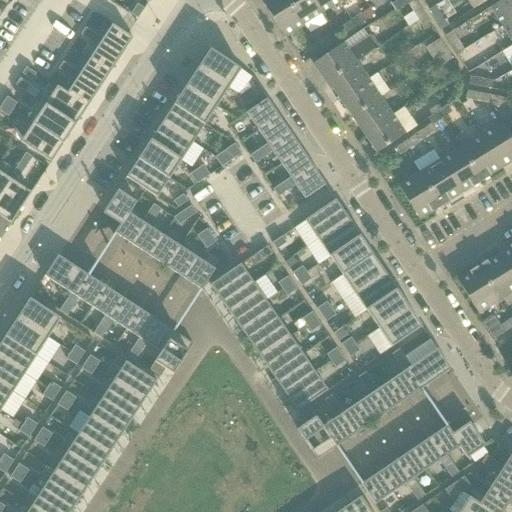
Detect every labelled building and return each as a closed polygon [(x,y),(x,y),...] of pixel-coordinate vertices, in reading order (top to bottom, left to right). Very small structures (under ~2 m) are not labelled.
[(302,26),(286,0),(272,0),(264,6),(284,37),(302,26)] [(286,0),(302,26),(321,14),(312,0),(286,0)] [(337,0),(312,0),(321,14),(339,2),(337,0)] [(400,0),(398,0),(390,5),(395,12),(405,6),(400,0)] [(413,12),(402,19),(408,27),(418,20),(424,16),(414,0),(408,4),(413,12)] [(511,0),(501,0),(490,8),(501,26),(511,19),(511,0)] [(137,5),(130,15),(137,19),(144,9),(137,5)] [(436,6),(428,10),(440,30),(448,25),(436,6)] [(360,14),(351,20),(356,28),(365,22),(360,14)] [(424,16),(418,20),(423,27),(429,23),(425,16),(424,16)] [(511,19),(501,26),(511,43),(511,19)] [(351,20),(340,28),(345,35),(356,28),(351,20)] [(102,40),(101,42),(121,56),(132,39),(127,35),(112,25),(102,40)] [(85,28),(80,35),(89,41),(94,34),(85,28)] [(451,32),(444,36),(456,56),(463,52),(451,32)] [(94,34),(89,41),(98,47),(101,42),(102,40),(94,34)] [(329,53),(312,64),(325,83),(325,84),(356,63),(379,47),(378,45),(371,34),(347,50),(343,43),(329,53)] [(326,37),(317,44),(322,51),(331,45),(326,37)] [(439,39),(433,44),(439,55),(446,50),(439,39)] [(98,47),(89,59),(110,73),(121,56),(101,42),(98,47)] [(317,44),(307,50),(312,58),(322,51),(317,44)] [(511,45),(501,52),(511,70),(511,45)] [(210,50),(198,68),(228,88),(229,88),(241,70),(210,50)] [(446,50),(439,55),(445,64),(452,59),(446,50)] [(80,74),(78,76),(99,90),(110,73),(89,59),(80,74)] [(63,62),(58,70),(66,75),(71,68),(63,62)] [(356,63),(325,84),(330,90),(332,88),(339,99),(367,79),(360,69),(356,63)] [(26,68),(22,75),(31,81),(36,74),(26,68)] [(71,68),(66,75),(75,81),(78,76),(80,74),(71,68)] [(197,69),(186,86),(216,106),(217,107),(229,88),(228,88),(198,68),(197,69)] [(75,81),(67,93),(88,107),(99,90),(78,76),(75,81)] [(469,77),(468,86),(481,88),(482,79),(469,77)] [(339,99),(351,117),(380,97),(367,79),(339,99)] [(482,79),(481,88),(491,90),(492,81),(482,79)] [(186,87),(174,105),(204,124),(205,125),(217,107),(216,106),(186,86),(186,87)] [(57,87),(45,106),(76,126),(88,107),(67,93),(57,87)] [(251,89),(244,93),(251,103),(257,98),(251,89)] [(466,91),(465,100),(477,102),(478,93),(466,91)] [(244,93),(237,98),(244,108),(251,103),(244,93)] [(478,93),(477,102),(488,104),(489,97),(490,95),(478,93)] [(7,97),(2,104),(12,110),(17,104),(7,97)] [(351,117),(364,136),(392,115),(380,97),(351,117)] [(266,100),(246,114),(257,131),(258,131),(278,117),(266,100)] [(2,104),(0,107),(0,112),(8,117),(12,110),(2,104)] [(168,114),(162,123),(193,143),(205,125),(204,124),(174,105),(168,114)] [(446,105),(437,112),(441,119),(451,112),(446,105)] [(45,106),(32,124),(63,144),(76,126),(45,106)] [(437,112),(427,119),(432,125),(441,119),(437,112)] [(392,115),(364,136),(376,154),(405,134),(392,115)] [(278,117),(258,131),(267,144),(269,147),(269,148),(289,134),(290,134),(278,117)] [(162,123),(150,141),(180,161),(181,161),(191,168),(203,150),(193,143),(162,123)] [(500,123),(479,135),(500,169),(511,161),(511,142),(507,134),(500,123)] [(32,124),(20,143),(51,163),(63,144),(32,124)] [(427,126),(417,134),(422,140),(432,133),(427,126)] [(289,134),(269,148),(272,152),(280,164),(281,165),(301,151),(290,134),(289,134)] [(479,135),(459,148),(480,182),(500,169),(479,135)] [(414,136),(400,145),(405,152),(419,142),(414,136)] [(138,159),(138,160),(168,179),(169,180),(181,161),(180,161),(150,141),(138,159)] [(234,144),(228,149),(234,158),(234,159),(241,154),(234,144)] [(266,145),(258,150),(263,157),(263,158),(271,152),(272,152),(269,148),(269,147),(267,144),(266,145)] [(400,145),(395,149),(399,156),(405,152),(400,145)] [(459,148),(439,161),(460,194),(480,182),(459,148)] [(228,149),(221,153),(221,154),(227,163),(228,163),(234,159),(234,158),(228,149)] [(258,150),(249,156),(254,163),(255,164),(263,158),(263,157),(258,150)] [(301,151),(281,165),(290,178),(292,181),(293,182),(313,169),(313,168),(301,151)] [(25,153),(18,164),(26,168),(32,158),(25,153)] [(221,153),(214,158),(215,158),(221,167),(221,168),(228,163),(227,163),(221,154),(221,153)] [(138,160),(126,178),(156,198),(157,198),(169,180),(168,179),(138,160)] [(439,161),(418,173),(439,207),(460,194),(439,161)] [(14,171),(12,174),(19,178),(21,175),(26,168),(18,164),(14,171)] [(202,166),(196,170),(196,171),(202,180),(209,175),(203,166),(202,166)] [(313,169),(293,182),(295,186),(304,199),(304,200),(325,186),(313,168),(313,169)] [(196,170),(189,175),(190,175),(196,184),(202,180),(196,171),(196,170)] [(0,199),(12,181),(0,173),(0,199)] [(439,207),(418,173),(398,186),(419,220),(439,207)] [(289,178),(281,184),(286,191),(286,192),(294,186),(295,186),(293,182),(292,181),(290,178),(289,178)] [(12,181),(0,199),(0,217),(11,224),(31,194),(12,181)] [(281,184),(272,190),(277,197),(286,192),(286,191),(281,184)] [(104,211),(121,222),(122,223),(124,224),(130,214),(137,202),(118,190),(117,191),(104,211)] [(174,201),(173,202),(178,208),(182,205),(187,202),(183,195),(178,198),(174,201)] [(335,201),(305,221),(317,239),(347,219),(335,201)] [(153,205),(147,214),(154,218),(155,219),(161,210),(153,205)] [(190,206),(182,212),(187,219),(187,220),(196,214),(191,206),(190,206)] [(182,212),(173,218),(178,225),(179,226),(187,220),(187,219),(182,212)] [(114,234),(113,236),(114,237),(116,235),(131,245),(133,246),(147,225),(142,222),(130,214),(124,224),(122,223),(121,222),(121,223),(117,230),(114,234)] [(142,222),(147,225),(149,227),(155,219),(154,218),(147,214),(142,222)] [(317,240),(306,248),(317,265),(329,257),(360,237),(347,219),(317,239),(317,240)] [(147,225),(133,246),(148,256),(150,257),(164,237),(149,227),(147,225)] [(197,236),(201,243),(202,242),(211,236),(206,230),(197,236)] [(202,242),(201,243),(206,249),(215,243),(211,236),(202,242)] [(164,237),(150,257),(165,267),(167,268),(181,248),(164,237)] [(280,238),(272,244),(276,250),(285,244),(286,243),(281,237),(280,238)] [(360,237),(329,257),(341,275),(342,276),(372,255),(360,237)] [(511,246),(499,255),(511,276),(511,246)] [(271,254),(266,247),(257,253),(262,260),(271,254)] [(181,248),(167,268),(182,279),(184,280),(198,259),(196,258),(185,251),(181,248)] [(342,276),(330,284),(342,302),(354,294),(384,273),(372,255),(342,276)] [(511,276),(499,255),(478,268),(499,301),(511,292),(511,276)] [(58,256),(44,277),(70,294),(73,296),(87,275),(79,270),(58,256)] [(198,259),(184,280),(200,290),(201,291),(215,270),(214,270),(198,259)] [(240,265),(210,286),(222,304),(253,283),(240,265)] [(301,268),(292,273),(296,280),(305,274),(306,273),(302,267),(301,268)] [(499,301),(478,268),(457,281),(478,314),(499,301)] [(305,274),(296,280),(301,287),(311,280),(306,273),(305,274)] [(384,273),(354,294),(365,311),(366,312),(396,291),(397,291),(384,273)] [(87,275),(73,296),(78,299),(90,307),(91,308),(104,287),(89,277),(90,275),(88,274),(87,275)] [(253,283),(222,304),(235,322),(265,301),(276,293),(264,276),(253,284),(253,283)] [(278,283),(277,284),(282,290),(291,284),(292,284),(287,277),(278,283)] [(282,290),(286,297),(296,290),(292,284),(291,284),(282,290)] [(104,287),(91,308),(104,316),(108,319),(122,298),(121,298),(104,287)] [(396,291),(366,312),(378,328),(379,330),(409,309),(397,291),(396,291)] [(64,302),(64,303),(71,307),(72,308),(78,299),(73,296),(70,294),(64,302)] [(108,319),(112,321),(125,330),(126,330),(139,310),(138,309),(122,298),(108,319)] [(30,299),(18,318),(48,338),(60,320),(30,299)] [(265,301),(235,322),(247,339),(247,340),(277,319),(265,301)] [(325,303),(316,309),(320,315),(321,316),(329,310),(331,309),(326,302),(325,303)] [(59,311),(66,317),(72,308),(71,307),(64,303),(59,311)] [(329,310),(321,316),(325,322),(335,316),(331,309),(329,310)] [(409,309),(379,330),(390,347),(391,348),(421,327),(409,309)] [(126,330),(125,330),(138,339),(143,342),(157,321),(155,320),(139,310),(126,330)] [(302,319),(306,326),(307,325),(316,319),(311,313),(302,319)] [(99,325),(105,330),(106,330),(112,321),(108,319),(104,316),(99,325)] [(18,318),(6,336),(36,356),(48,338),(18,318)] [(505,333),(500,326),(495,318),(483,325),(493,341),(505,333)] [(277,319),(247,340),(259,357),(260,358),(289,338),(290,337),(277,319)] [(307,325),(306,326),(311,332),(320,326),(316,319),(307,325)] [(511,322),(510,320),(500,326),(505,333),(511,328),(511,322)] [(143,342),(145,343),(146,344),(160,353),(174,332),(157,321),(143,342)] [(93,334),(101,339),(106,330),(105,330),(99,325),(93,334)] [(154,363),(164,370),(173,375),(179,366),(193,345),(192,344),(174,332),(160,353),(154,363)] [(6,336),(0,344),(0,358),(25,374),(36,356),(6,336)] [(289,338),(260,358),(271,375),(272,376),(301,356),(302,355),(290,337),(289,338)] [(349,339),(341,345),(345,351),(354,346),(355,345),(351,338),(349,339)] [(133,347),(133,348),(140,352),(140,353),(146,344),(145,343),(143,342),(138,339),(133,347)] [(354,346),(345,351),(349,358),(350,358),(359,351),(355,345),(354,346)] [(74,346),(70,353),(79,359),(80,359),(84,353),(84,352),(75,346),(74,346)] [(127,356),(135,361),(140,353),(140,352),(133,348),(127,356)] [(327,354),(326,355),(330,362),(331,361),(340,355),(336,348),(335,349),(327,354)] [(411,367),(408,369),(421,389),(422,390),(450,370),(436,349),(436,350),(431,353),(411,367)] [(399,350),(391,355),(392,356),(398,364),(405,359),(400,350),(399,350)] [(70,353),(66,359),(66,360),(75,365),(76,366),(80,359),(79,359),(70,353)] [(301,356),(272,376),(283,393),(284,394),(314,374),(315,373),(302,355),(301,356)] [(331,361),(330,362),(335,368),(345,361),(340,355),(331,361)] [(89,356),(85,363),(93,368),(95,369),(99,362),(98,361),(89,356)] [(0,358),(0,384),(13,393),(24,400),(36,382),(25,374),(0,358)] [(405,359),(398,364),(403,371),(403,372),(407,370),(408,369),(411,367),(410,366),(405,359)] [(125,362),(114,380),(144,400),(144,401),(156,382),(125,362)] [(85,363),(81,369),(89,375),(91,376),(95,369),(93,368),(85,363)] [(149,370),(159,377),(164,370),(154,363),(149,370)] [(403,372),(391,381),(404,400),(405,401),(420,391),(421,393),(423,392),(422,390),(421,389),(408,369),(407,370),(403,372)] [(314,374),(284,394),(296,411),(297,412),(327,391),(315,373),(314,374)] [(365,373),(358,378),(358,379),(364,387),(371,382),(366,374),(365,373)] [(113,381),(102,399),(132,418),(132,419),(144,401),(144,400),(114,380),(113,381)] [(377,390),(373,393),(387,412),(387,413),(405,401),(404,400),(391,381),(390,381),(377,390)] [(51,382),(46,389),(47,389),(56,395),(56,396),(61,389),(60,389),(51,383),(51,382)] [(371,382),(364,387),(369,394),(369,395),(373,393),(377,390),(376,389),(371,382)] [(0,384),(0,410),(1,411),(13,393),(0,384)] [(46,389),(42,396),(51,402),(52,402),(56,396),(56,395),(47,389),(46,389)] [(66,392),(61,399),(70,404),(71,405),(76,399),(74,398),(66,392)] [(369,395),(356,404),(370,424),(370,425),(387,413),(387,412),(373,393),(369,395)] [(332,396),(324,401),(325,402),(330,410),(338,405),(332,397),(332,396)] [(61,399),(57,405),(65,411),(67,412),(71,405),(70,404),(61,399)] [(101,399),(90,417),(120,437),(132,419),(132,418),(102,399),(101,399)] [(339,416),(352,435),(353,437),(370,425),(370,424),(356,404),(344,413),(339,416)] [(338,405),(330,410),(335,417),(336,418),(339,416),(344,413),(343,412),(338,405)] [(310,410),(300,417),(300,418),(305,426),(316,419),(311,411),(310,410)] [(336,418),(322,428),(335,447),(336,448),(353,437),(352,435),(339,416),(336,418)] [(89,417),(78,435),(108,455),(120,437),(90,417),(89,417)] [(27,419),(23,425),(32,431),(33,432),(37,425),(36,425),(27,419)] [(305,426),(297,431),(316,460),(317,461),(336,448),(335,447),(322,428),(321,427),(316,419),(305,426)] [(429,438),(428,439),(441,459),(442,459),(446,456),(447,456),(459,448),(458,447),(452,439),(453,438),(454,437),(446,424),(444,425),(445,427),(438,432),(429,438)] [(23,425),(18,432),(19,432),(28,438),(33,432),(32,431),(23,425)] [(453,438),(452,439),(458,447),(459,448),(466,458),(484,445),(471,426),(454,437),(453,438)] [(42,428),(38,435),(43,438),(46,440),(48,441),(52,435),(50,434),(42,428)] [(38,435),(33,442),(42,447),(43,448),(48,441),(46,440),(43,438),(38,435)] [(78,435),(66,454),(96,473),(96,474),(108,455),(78,435)] [(412,450),(411,450),(425,470),(425,471),(439,461),(442,459),(441,459),(428,439),(412,450)] [(395,461),(394,462),(408,482),(412,479),(413,479),(425,471),(425,470),(411,450),(395,461)] [(511,453),(503,467),(501,470),(511,477),(511,453)] [(66,454),(54,472),(84,492),(85,492),(96,474),(96,473),(66,454)] [(3,455),(0,459),(0,462),(8,468),(9,468),(13,461),(4,455),(3,455)] [(442,459),(439,461),(444,469),(445,470),(452,465),(453,465),(447,456),(446,456),(442,459)] [(481,463),(489,469),(490,469),(494,461),(486,456),(481,463)] [(490,469),(489,469),(497,474),(498,475),(501,471),(501,470),(503,467),(502,466),(500,465),(494,461),(490,469)] [(0,471),(4,474),(4,475),(9,468),(8,468),(0,462),(0,471)] [(378,473),(377,473),(391,493),(391,494),(405,484),(408,482),(394,462),(378,473)] [(18,464),(14,471),(22,477),(24,478),(28,471),(27,470),(18,464)] [(452,465),(445,470),(450,478),(451,479),(458,473),(453,465),(452,465)] [(498,475),(490,488),(510,501),(511,498),(511,477),(501,470),(501,471),(498,475)] [(14,471),(10,478),(18,483),(20,484),(24,478),(22,477),(14,471)] [(42,489),(42,490),(72,510),(73,510),(85,492),(84,492),(54,472),(42,489)] [(377,473),(360,485),(366,493),(372,502),(374,505),(391,494),(391,493),(377,473)] [(463,477),(457,482),(458,484),(462,490),(464,492),(470,487),(469,485),(463,477)] [(408,482),(405,484),(411,492),(411,493),(418,488),(419,488),(413,479),(412,479),(408,482)] [(457,482),(450,486),(456,494),(457,496),(464,492),(462,490),(458,484),(457,482)] [(450,486),(444,491),(449,499),(450,501),(457,496),(456,494),(450,486)] [(418,488),(411,493),(417,501),(417,502),(425,496),(419,488),(418,488)] [(478,505),(488,511),(503,511),(510,501),(490,488),(478,505)] [(30,508),(35,511),(71,511),(73,510),(72,510),(42,490),(30,508)] [(360,497),(342,509),(344,511),(370,511),(360,497)] [(468,498),(459,511),(488,511),(478,505),(468,498)]
